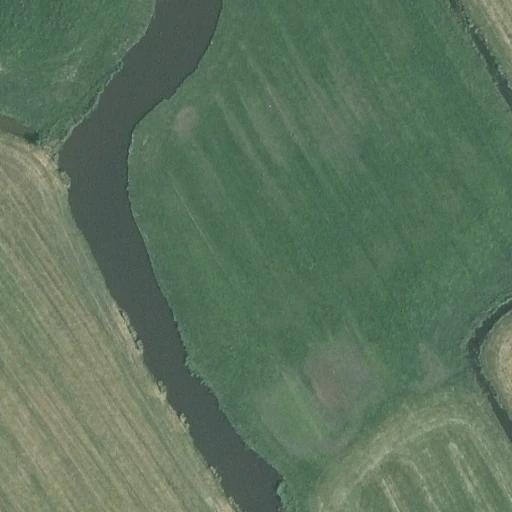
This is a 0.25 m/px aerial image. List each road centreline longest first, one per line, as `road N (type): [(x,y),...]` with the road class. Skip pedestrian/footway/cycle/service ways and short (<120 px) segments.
road 1 (track): [(0,163),(23,173),(131,387),(205,511)]
road 2 (track): [(121,0),(62,78),(0,84)]
